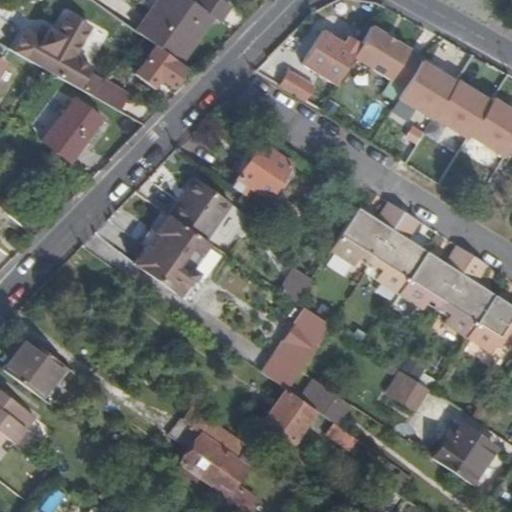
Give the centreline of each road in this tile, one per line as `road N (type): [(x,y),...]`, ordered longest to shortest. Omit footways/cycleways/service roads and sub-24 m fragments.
road 1 (residential): [(210,82),(511,264)]
road 2 (residential): [(0,294),(210,82)]
